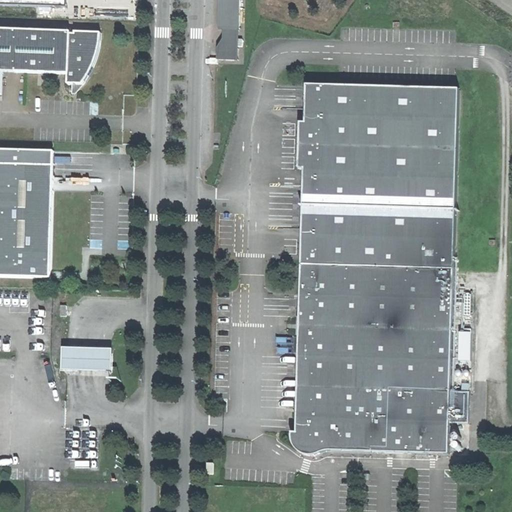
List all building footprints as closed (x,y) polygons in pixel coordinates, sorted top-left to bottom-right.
[(239,0),(221,0),(221,28),(241,29),(242,0),(239,0)] [(241,29),(221,28),(220,48),(235,48),(237,45),(234,45),(234,40),(238,40),(241,29)] [(73,32),(0,29),(0,94),(3,95),(4,72),(13,73),(25,73),(69,75),(69,85),(74,85),(84,85),(90,76),(91,77),(103,33),(76,32),(76,34),(72,34),(73,32)] [(235,48),(220,48),(220,59),(235,60),(235,48)] [(84,85),(74,85),(73,95),(77,95),(84,87),(91,77),(90,76),(84,85)] [(304,261),(304,266),(457,270),(462,91),(454,91),(339,87),(309,86),(308,124),(303,124),(302,144),(301,170),(307,170),(306,187),(304,261)] [(0,164),(55,166),(55,152),(0,150),(0,164)] [(55,166),(0,164),(0,277),(52,279),(53,225),(54,191),(55,166)] [(457,270),(304,266),(303,294),(300,385),(299,434),(294,434),(293,437),(294,440),(294,443),(295,445),(296,448),(298,450),(301,453),(304,455),(306,451),(313,452),(314,457),(318,456),(321,455),(323,454),(323,452),(451,455),(452,424),(470,425),(471,394),(453,393),(453,376),(457,270)] [(123,372),(124,349),(72,347),(71,370),(123,372)]
